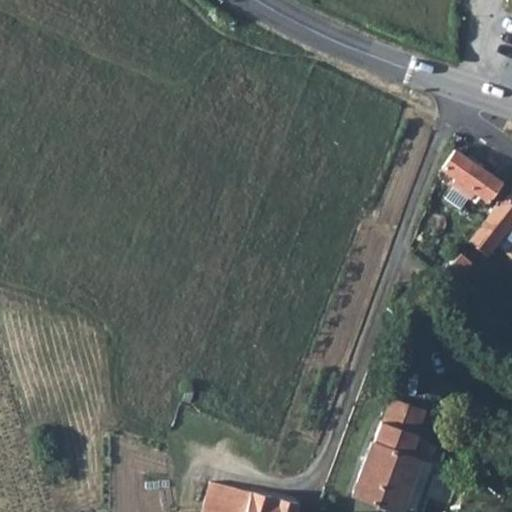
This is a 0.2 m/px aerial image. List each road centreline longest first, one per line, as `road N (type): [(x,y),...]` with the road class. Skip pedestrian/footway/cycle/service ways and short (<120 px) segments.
road 1 (track): [(0,287),(96,321),(107,346),(111,408),(125,420),(289,487),(315,475)]
road 2 (tertiary): [(255,0),(295,24),(460,88)]
